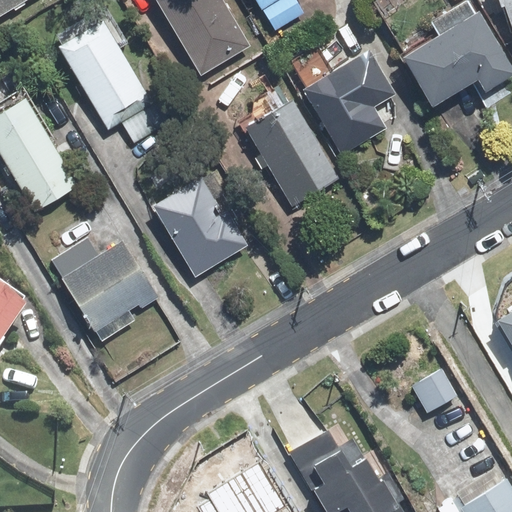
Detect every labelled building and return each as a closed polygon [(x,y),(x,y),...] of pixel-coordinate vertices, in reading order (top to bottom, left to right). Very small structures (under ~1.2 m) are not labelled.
[(0,0),(0,15),(25,0),(0,0)] [(220,0),(150,0),(197,77),(249,46),(220,0)] [(251,0),(258,11),(276,0),(251,0)] [(279,0),(260,12),(273,32),(303,14),(293,0),(279,0)] [(432,35),(395,58),(425,107),(472,80),(481,95),(511,76),(511,74),(467,0),(465,0),(425,24),(432,35)] [(511,0),(495,0),(511,46),(511,0)] [(98,20),(54,47),(105,131),(149,104),(98,20)] [(299,91),(339,157),(386,129),(374,109),(396,96),(367,49),(299,91)] [(22,97),(0,110),(0,162),(33,214),(77,187),(22,97)] [(288,98),(240,127),(290,208),(338,179),(288,98)] [(202,176),(149,208),(192,279),(245,248),(202,176)] [(86,240),(49,262),(99,343),(134,322),(130,315),(157,299),(120,240),(95,255),(86,240)] [(0,287),(0,345),(27,306),(0,287)] [(511,309),(495,319),(511,347),(511,309)] [(437,365),(404,384),(422,414),(455,394),(437,365)] [(324,427),(285,451),(322,511),(399,511),(352,434),(334,445),(324,427)] [(202,511),(276,511),(288,505),(260,459),(206,492),(211,500),(199,507),(202,511)] [(511,511),(511,490),(499,468),(436,507),(439,511),(511,511)]
